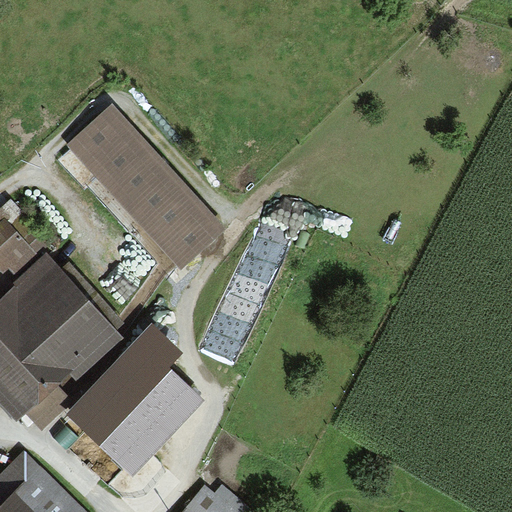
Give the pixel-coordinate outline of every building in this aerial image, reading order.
[(113,107),(68,148),(182,273),(228,232),(113,107)] [(0,408),(16,426),(29,414),(44,430),(74,403),(60,388),(117,336),(34,244),(29,249),(6,225),(0,231),(0,268),(16,286),(0,300),(0,408)] [(205,404),(170,372),(184,357),(151,327),(66,419),(134,481),(205,404)] [(88,511),(27,452),(11,468),(27,484),(0,510),(0,511),(88,511)] [(244,511),(225,495),(216,505),(205,495),(189,511),(244,511)]
